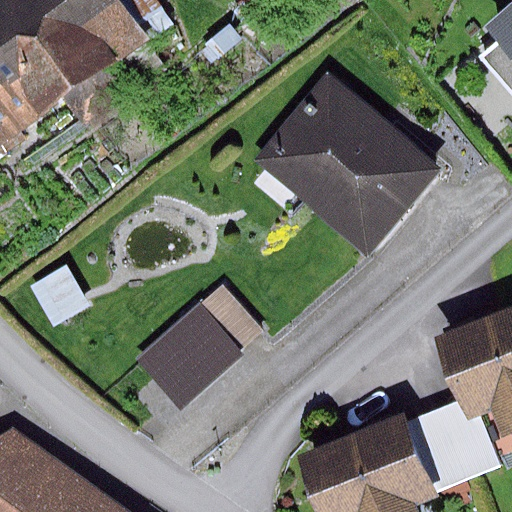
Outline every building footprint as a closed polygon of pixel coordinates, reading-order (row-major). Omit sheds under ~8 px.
[(128,0),(0,0),(0,125),(1,126),(15,145),(159,42),(128,0)] [(511,6),(490,26),(503,41),(482,59),(511,93),(511,6)] [(449,164),(335,71),(259,163),(374,256),(449,164)] [(67,265),(32,285),(57,328),(91,307),(67,265)] [(225,285),(139,359),(182,409),(247,353),(243,347),(263,329),(225,285)] [(511,308),(443,334),(469,405),(475,420),(496,412),(504,433),(511,429),(511,308)] [(469,405),(411,425),(436,499),(496,478),(475,420),(469,405)] [(411,425),(308,460),(326,511),(418,511),(416,506),(436,499),(411,425)] [(0,450),(0,511),(140,511),(38,441),(0,450)]
